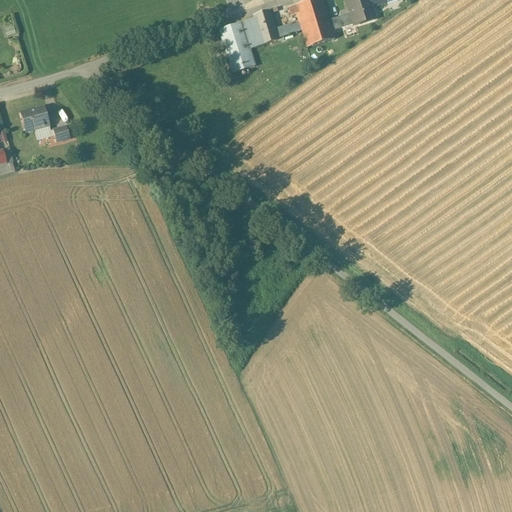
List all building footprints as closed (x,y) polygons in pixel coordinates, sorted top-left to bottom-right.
[(321,0),(315,0),(288,8),(290,17),(297,15),(299,22),(301,31),(307,48),(334,40),(332,32),(354,25),(354,26),(375,19),(368,0),(348,0),(346,1),(350,14),(328,21),(321,0)] [(268,11),(253,16),(254,19),(241,23),(249,50),(277,41),(274,30),(268,11)] [(299,22),(274,30),(277,39),(301,31),(299,22)] [(241,23),(218,31),(232,74),(254,67),(249,50),(241,23)] [(12,25),(4,28),(7,37),(15,33),(12,25)] [(44,108),(36,111),(36,110),(20,114),(25,133),(49,126),(44,108)] [(66,127),(52,131),(56,143),(69,139),(66,127)] [(9,150),(2,152),(6,163),(6,166),(12,164),(9,150)] [(6,166),(0,167),(0,176),(14,173),(12,164),(6,166)]
